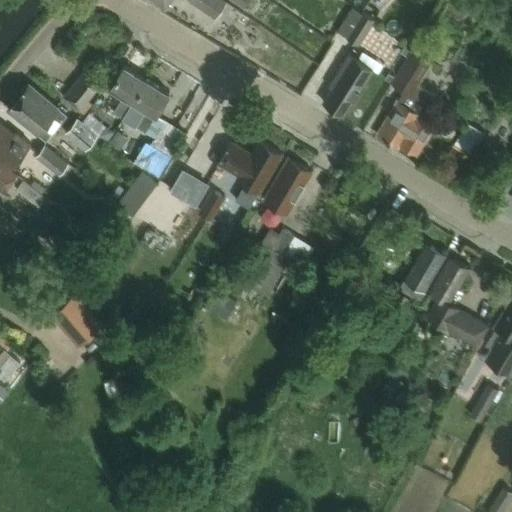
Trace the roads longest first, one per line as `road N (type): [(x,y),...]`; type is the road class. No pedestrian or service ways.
road 1 (unclassified): [(511,245),(113,0)]
road 2 (unclassified): [(0,95),(81,0)]
